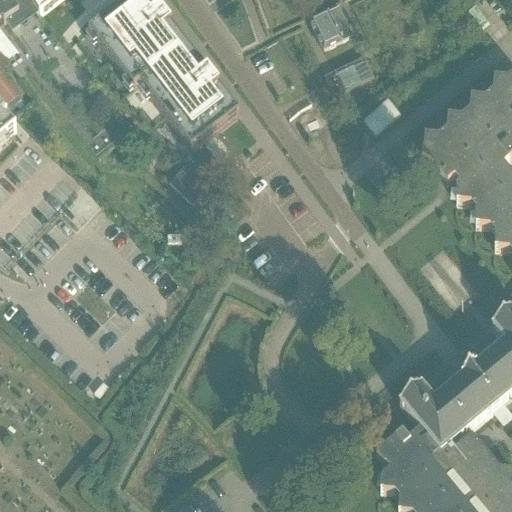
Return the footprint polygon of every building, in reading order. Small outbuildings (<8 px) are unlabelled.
[(27,0),(0,0),(0,20),(4,26),(10,34),(12,37),(39,19),(30,5),(27,0)] [(27,0),(39,19),(40,20),(52,11),(66,0),(27,0)] [(136,0),(122,12),(88,37),(89,38),(90,39),(96,48),(125,85),(126,86),(132,94),(133,95),(133,96),(136,94),(140,91),(150,104),(191,158),(202,149),(204,148),(218,137),(219,136),(239,121),(219,95),(220,95),(207,79),(171,33),(172,33),(159,17),(145,0),(136,0)] [(324,55),(342,46),(354,41),(340,11),(328,17),(310,26),(324,55)] [(0,107),(6,114),(22,101),(3,78),(9,73),(0,60),(0,29),(4,26),(0,20),(0,107)] [(374,82),(366,64),(326,82),(336,100),(374,82)] [(511,511),(511,504),(507,499),(511,495),(511,478),(499,477),(494,482),(488,476),(495,471),(483,458),(482,456),(478,459),(470,449),(474,446),(468,439),(492,418),(500,428),(511,419),(503,410),(511,401),(511,182),(503,172),(511,165),(511,92),(508,87),(494,86),(492,100),(491,101),(496,107),(490,112),(485,106),(471,105),(469,119),(468,120),(473,127),(467,132),(462,126),(448,124),(446,138),(438,145),(425,143),(423,157),(421,159),(435,175),(442,170),(459,191),(456,194),(458,196),(456,210),(470,211),(476,206),(481,212),(475,217),(476,219),(475,233),(489,234),(496,229),(501,235),(495,240),(496,242),(494,256),(509,257),(511,254),(511,317),(492,335),(504,350),(476,374),(475,373),(472,375),(474,378),(467,384),(465,382),(461,384),(462,385),(434,409),(421,394),(399,411),(421,437),(416,440),(415,442),(409,447),(402,439),(395,445),(382,456),(376,461),(390,477),(381,484),(380,498),(394,499),(399,506),(398,511),(459,511),(414,458),(424,450),(475,511),(511,511)] [(371,118),(362,125),(375,140),(384,133),(401,119),(388,103),(371,118)] [(0,150),(18,135),(0,115),(0,150)] [(170,189),(178,196),(192,210),(212,190),(197,176),(189,168),(170,189)] [(106,395),(108,392),(103,388),(94,398),(99,402),(106,395)]
